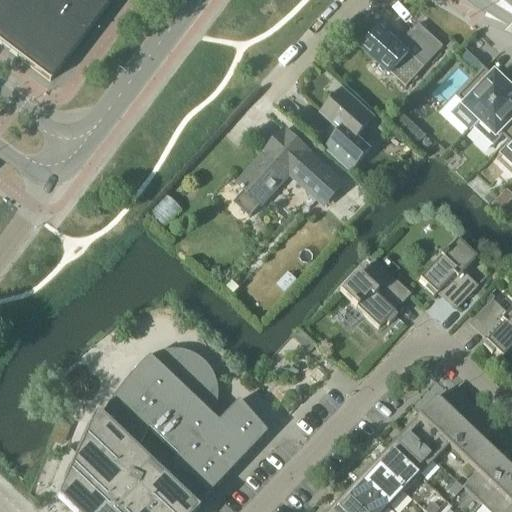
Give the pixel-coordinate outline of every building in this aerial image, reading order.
[(0,0),(0,45),(49,83),(111,0),(0,0)] [(406,88),(442,48),(417,25),(407,37),(408,38),(400,47),(381,30),(362,51),(389,75),(390,75),(406,88)] [(464,101),(451,115),(470,133),(474,129),(481,122),(511,90),(501,80),(498,83),(484,70),(466,53),(460,60),(478,77),(477,77),(459,96),(464,101)] [(481,122),(474,129),(493,147),(500,140),(503,137),(507,141),(511,135),(511,90),(481,122)] [(372,150),(357,136),(372,120),(341,92),(321,115),(340,132),(323,151),(350,175),(372,150)] [(249,219),(288,175),(317,202),(336,181),(306,154),(306,153),(284,132),(235,186),(242,193),(232,204),(249,219)] [(508,147),(500,155),(511,166),(511,135),(507,141),(511,145),(509,148),(508,147)] [(511,195),(506,190),(491,206),(499,213),(511,200),(511,195)] [(456,307),(457,307),(478,285),(475,288),(461,275),(475,260),(462,248),(456,242),(445,254),(444,253),(439,258),(439,259),(418,281),(426,288),(423,291),(432,300),(435,296),(436,295),(453,310),(456,307)] [(387,327),(395,318),(392,315),(392,314),(391,313),(387,309),(402,293),(404,294),(405,293),(372,262),(371,263),(372,264),(359,278),(356,275),(344,288),(338,294),(350,305),(349,306),(354,311),(355,310),(377,331),(384,324),(387,327)] [(481,347),(490,355),(493,352),(501,359),(511,346),(511,308),(505,316),(491,303),(494,300),(493,299),(471,322),(472,323),(473,322),(490,338),(486,342),(484,343),(481,347)] [(308,354),(315,347),(298,330),(291,338),(308,354)] [(94,414),(55,501),(67,511),(196,511),(195,510),(266,435),(237,402),(227,412),(215,405),(216,393),(214,382),(210,372),(203,363),(194,357),(183,353),(172,351),(161,353),(151,357),(143,363),(129,377),(120,388),(112,399),(104,411),(99,419),(94,414)] [(466,465),(484,446),(434,399),(416,418),(447,447),(466,465)] [(416,418),(402,433),(432,462),(447,447),(416,418)] [(402,433),(387,449),(417,478),(432,462),(402,433)] [(484,446),(466,465),(475,473),(461,488),(479,506),(511,472),(484,446)] [(387,449),(372,464),(402,493),(417,478),(387,449)] [(372,464),(357,480),(388,509),(402,493),(372,464)] [(511,473),(511,472),(479,506),(486,511),(506,511),(511,506),(511,473)] [(384,511),(388,509),(357,480),(342,496),(359,511),(384,511)] [(454,482),(446,491),(453,498),(462,489),(454,482)] [(359,511),(342,496),(327,511),(328,511),(359,511)]
